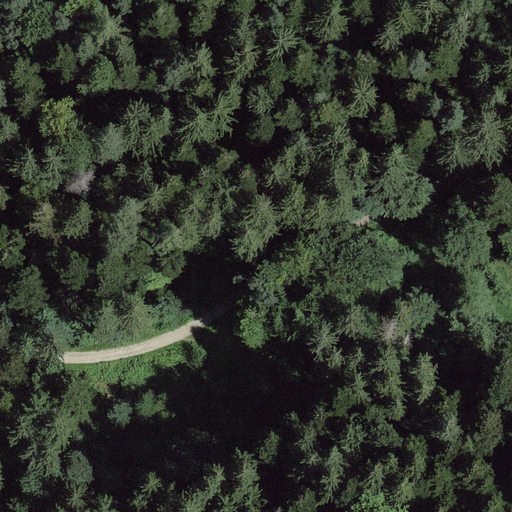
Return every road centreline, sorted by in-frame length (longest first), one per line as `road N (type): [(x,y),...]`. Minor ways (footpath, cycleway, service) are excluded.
road 1 (track): [(0,351),(90,361),(169,333),(254,355),(424,442),(448,485),(452,511)]
road 2 (track): [(169,333),(459,174),(511,165)]
